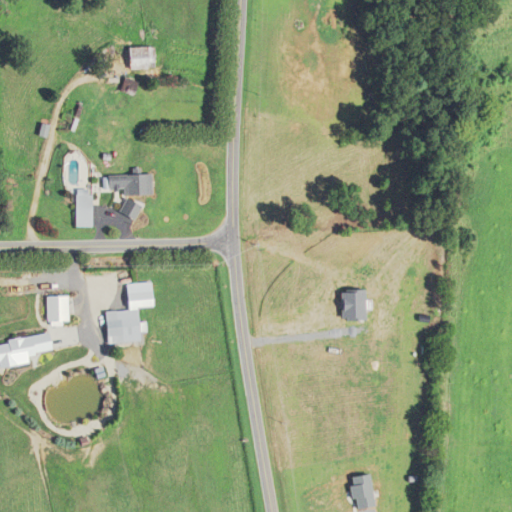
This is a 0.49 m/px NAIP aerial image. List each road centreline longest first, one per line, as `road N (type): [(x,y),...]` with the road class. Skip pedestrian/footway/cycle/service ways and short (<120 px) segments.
road 1 (tertiary): [(274,511),(239,293),(234,162),(242,0)]
road 2 (residential): [(0,248),(236,241)]
